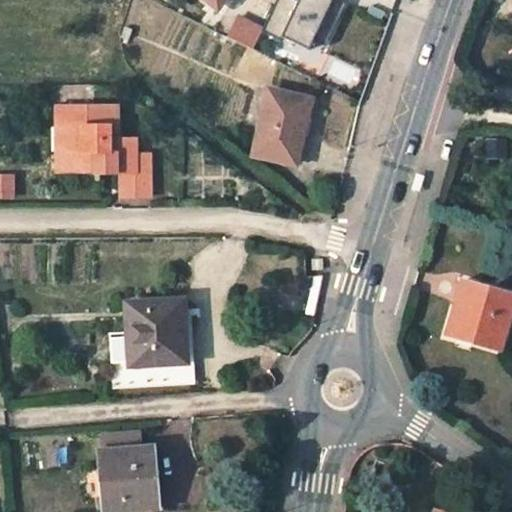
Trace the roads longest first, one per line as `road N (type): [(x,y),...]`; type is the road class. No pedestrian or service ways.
road 1 (residential): [(0,224),(256,224),(369,251)]
road 2 (unknown): [(297,401),(25,429)]
road 3 (secondary): [(448,0),(369,251)]
road 4 (unclassified): [(382,405),(511,488)]
road 5 (secondary): [(343,342),(315,349),(297,372),(297,401),(328,430)]
